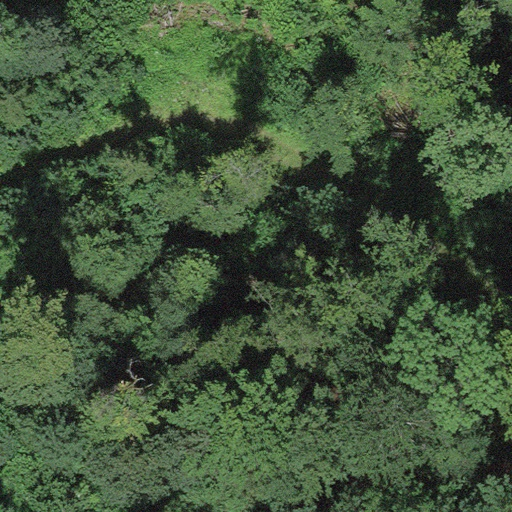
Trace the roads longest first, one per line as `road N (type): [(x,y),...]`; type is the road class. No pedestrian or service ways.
road 1 (track): [(0,180),(143,131),(261,140),(511,297)]
road 2 (track): [(253,511),(429,463),(511,473)]
